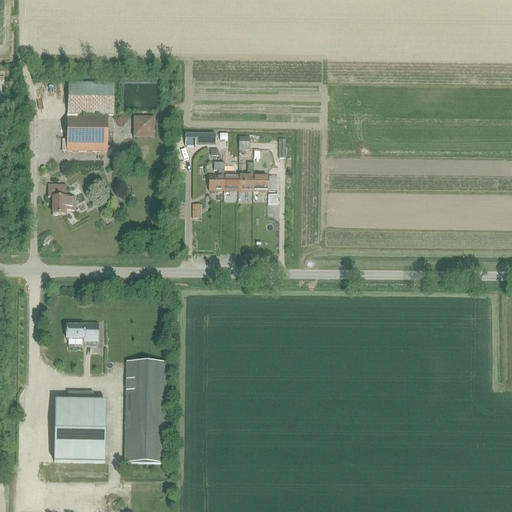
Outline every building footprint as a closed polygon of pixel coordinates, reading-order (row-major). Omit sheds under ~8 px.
[(68,85),(68,116),(114,117),(114,86),(68,85)] [(107,153),(107,118),(68,118),(67,153),(107,153)] [(154,140),(154,119),(133,118),(133,140),(154,140)] [(195,152),(195,138),(182,137),(182,162),(188,162),(188,152),(195,152)] [(100,163),(109,163),(109,155),(100,155),(100,163)] [(253,165),(253,159),(249,159),(248,165),(247,165),(247,178),(238,178),(238,193),(253,194),(253,165)] [(218,172),(218,178),(209,177),(209,193),(224,193),(224,178),(224,165),(214,165),(213,171),(218,172)] [(253,165),(253,194),(268,194),(268,172),(268,165),(262,165),(261,178),(253,178),(254,165),(253,165)] [(238,178),(224,178),(224,193),(238,193),(238,178)] [(66,187),(48,187),(47,199),(52,199),(52,217),(65,217),(65,212),(74,213),(75,199),(65,198),(66,187)] [(98,343),(98,326),(84,326),(84,328),(66,328),(66,341),(84,341),(84,343),(98,343)] [(110,352),(116,355),(119,349),(113,346),(110,352)] [(167,364),(126,364),(126,465),(166,465),(167,364)] [(105,465),(106,405),(93,404),(94,394),(68,394),(68,404),(55,404),(55,464),(105,465)]
